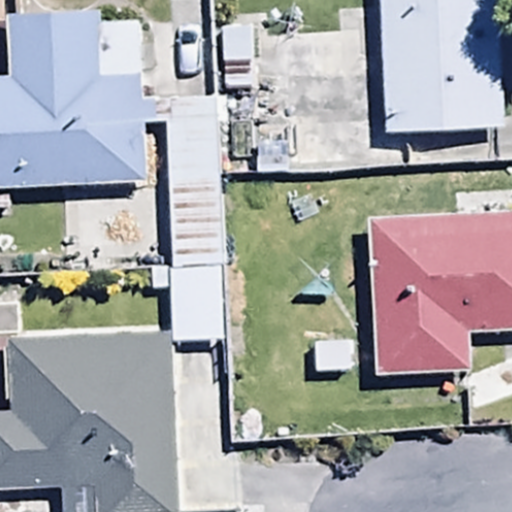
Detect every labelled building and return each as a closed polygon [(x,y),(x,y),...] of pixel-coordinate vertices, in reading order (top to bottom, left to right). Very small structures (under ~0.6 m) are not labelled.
[(502,0),(380,0),(387,132),(508,127),(502,0)] [(0,80),(0,188),(149,184),(145,25),(98,26),(97,12),(7,14),(9,80),(0,80)] [(223,274),(218,96),(168,98),(173,275),(223,274)] [(511,216),(368,220),(372,378),(475,376),(474,333),(511,332),(511,216)] [(171,338),(6,341),(6,355),(0,354),(0,405),(12,406),(12,416),(0,415),(0,494),(93,493),(93,511),(175,511),(173,398),(187,397),(186,347),(171,347),(171,338)]
